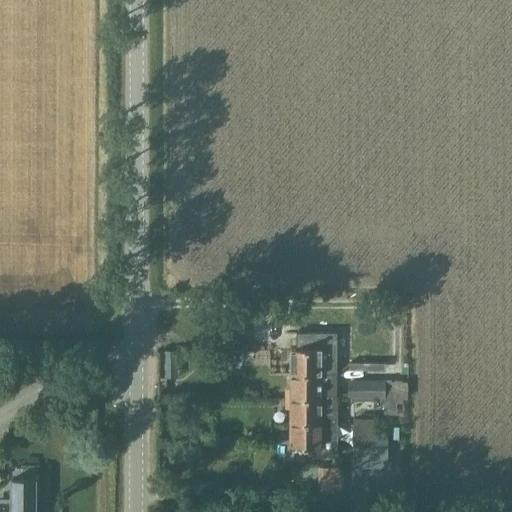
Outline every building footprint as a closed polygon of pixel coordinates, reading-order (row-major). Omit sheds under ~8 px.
[(290,373),(336,373),(337,333),(296,332),(296,348),(290,348),(290,373)] [(336,398),(336,373),(290,373),(290,398),(336,398)] [(384,383),(357,383),(357,398),(384,398),(384,383)] [(336,422),(336,398),(290,398),(290,422),(336,422)] [(373,418),(353,418),(353,423),(354,432),(373,432),(373,418)] [(336,422),(290,422),(290,447),(312,448),(312,456),(336,456),(336,422)] [(374,458),(373,432),(354,432),(354,458),(374,458)] [(34,511),(35,480),(11,479),(11,502),(0,502),(0,511),(34,511)]
